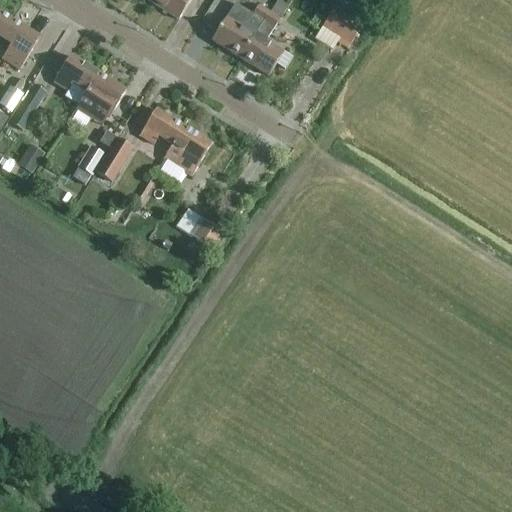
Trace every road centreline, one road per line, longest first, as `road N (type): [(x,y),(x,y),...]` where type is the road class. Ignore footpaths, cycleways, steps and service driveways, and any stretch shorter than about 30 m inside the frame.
road 1 (track): [(511,278),(314,154),(76,500)]
road 2 (unclassified): [(294,143),(57,0)]
